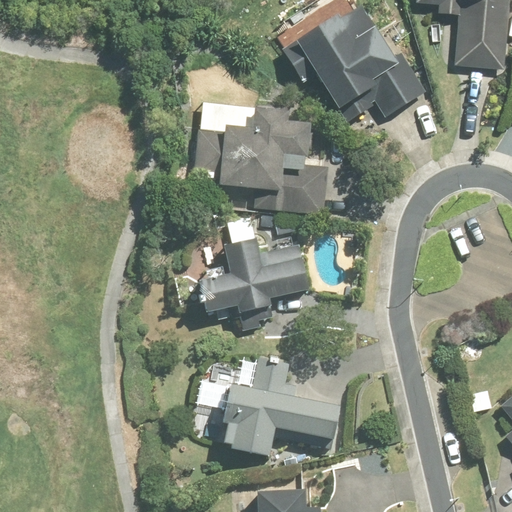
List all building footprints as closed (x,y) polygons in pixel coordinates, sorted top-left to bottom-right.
[(437,10),(457,12),(454,63),(503,67),(508,0),(431,0),(438,1),(437,10)] [(332,6),(292,31),(295,37),(283,45),(304,79),(315,70),(347,120),(372,103),(371,101),(374,98),(385,115),(424,88),(400,49),(393,54),(361,1),(338,14),(332,6)] [(312,130),(306,129),(306,117),(283,115),(285,106),(199,98),(193,171),(214,173),(213,178),(256,182),(254,205),(325,211),(329,165),(301,163),(302,152),(306,153),(306,146),(311,147),(312,130)] [(207,272),(195,274),(201,307),(234,300),(235,306),(268,300),(267,294),(307,286),(299,243),(260,250),(252,212),(228,217),(231,237),(222,239),(226,261),(206,265),(207,272)] [(261,224),(272,225),(273,216),(262,214),(261,224)] [(289,220),(274,224),(276,233),(290,229),(289,220)] [(227,438),(226,443),(264,452),(270,422),(330,434),(337,400),(293,391),(295,383),(282,380),(286,360),(257,354),(251,382),(226,377),(218,417),(222,418),(218,437),(227,438)] [(511,391),(499,402),(511,417),(511,425),(505,432),(511,439),(511,391)] [(301,485),(253,487),(253,511),(325,511),(323,511),(318,511),(318,502),(302,503),(301,485)]
